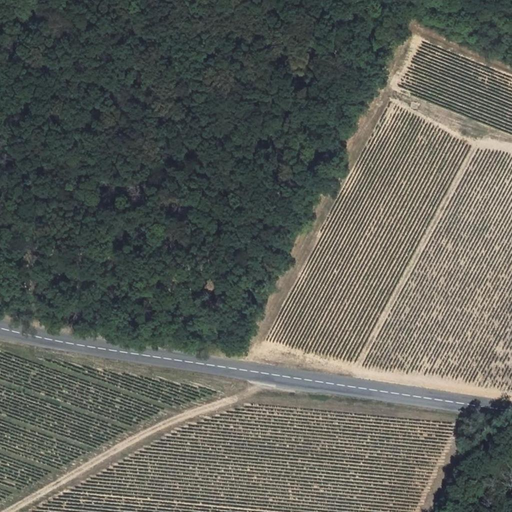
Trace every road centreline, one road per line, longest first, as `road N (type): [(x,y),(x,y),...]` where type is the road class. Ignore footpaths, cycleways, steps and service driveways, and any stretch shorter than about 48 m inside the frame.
road 1 (secondary): [(0,327),(511,410)]
road 2 (track): [(8,511),(167,422),(253,388),(265,372)]
road 3 (track): [(388,93),(511,149)]
